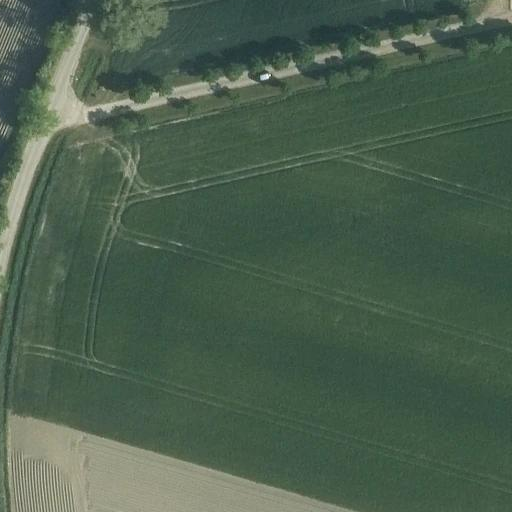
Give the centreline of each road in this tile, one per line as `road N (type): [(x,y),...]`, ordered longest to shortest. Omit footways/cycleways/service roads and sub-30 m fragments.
road 1 (unclassified): [(45,114),(67,117),(489,24)]
road 2 (unclassified): [(0,250),(45,114)]
road 3 (unclassified): [(45,114),(90,0)]
